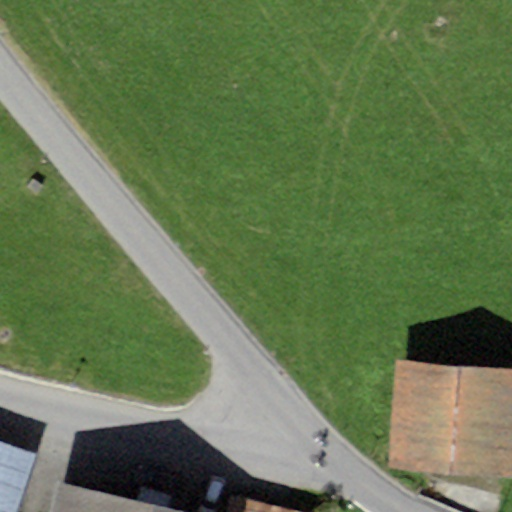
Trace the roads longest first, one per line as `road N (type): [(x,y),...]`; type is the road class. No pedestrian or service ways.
road 1 (residential): [(304,424),(156,262),(0,70)]
road 2 (residential): [(304,424),(230,445),(0,399)]
road 3 (residential): [(407,511),(304,424)]
